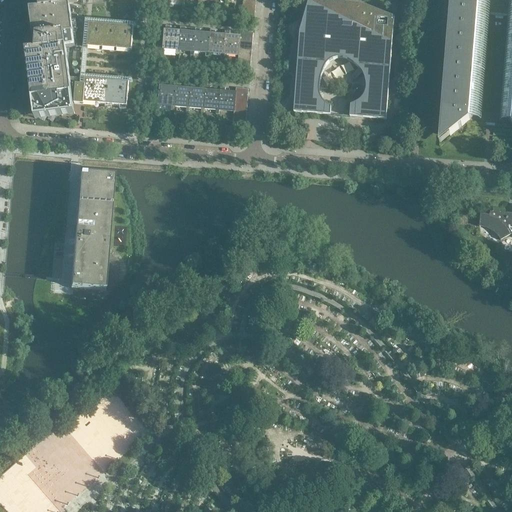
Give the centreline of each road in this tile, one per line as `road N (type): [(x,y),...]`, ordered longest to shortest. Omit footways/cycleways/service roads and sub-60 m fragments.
road 1 (residential): [(254,159),(0,138),(12,0)]
road 2 (residential): [(511,179),(254,159)]
road 3 (residential): [(254,159),(266,0)]
